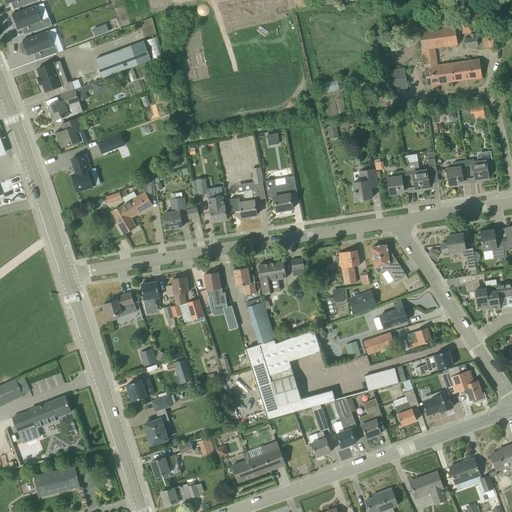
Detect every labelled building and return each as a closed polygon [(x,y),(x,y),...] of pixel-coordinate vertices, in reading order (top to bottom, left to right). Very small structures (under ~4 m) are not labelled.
[(315,0),(292,0),(295,9),(316,4),(315,0)] [(37,5),(11,15),(17,30),(23,28),(28,26),(31,33),(42,29),(40,22),(43,21),(37,5)] [(493,12),(470,15),(472,27),(494,24),(493,12)] [(435,48),(459,44),(457,35),(471,33),(470,24),(457,25),(456,14),(430,17),(432,29),(420,31),(424,63),(437,61),(435,48)] [(34,54),(40,51),(42,59),(54,54),(51,47),(54,46),(48,31),(23,40),(28,56),(34,54)] [(464,38),(465,44),(465,46),(478,45),(477,37),(476,33),(470,34),(470,38),(464,38)] [(102,78),(149,61),(142,42),(95,59),(102,78)] [(480,59),(445,64),(447,82),(482,77),(480,59)] [(58,87),(61,95),(75,90),(72,81),(67,83),(59,61),(37,69),(40,77),(38,77),(41,85),(42,84),(45,92),(58,87)] [(427,85),(447,82),(445,64),(437,65),(437,61),(424,63),(427,85)] [(405,68),(388,70),(391,90),(408,88),(405,68)] [(388,70),(366,73),(366,70),(353,72),(355,83),(366,82),(368,93),(391,90),(388,70)] [(62,120),(71,116),(84,111),(80,102),(78,95),(85,92),(93,89),(95,95),(110,90),(105,78),(91,84),(81,87),(76,89),(75,90),(61,95),(63,100),(48,106),(54,121),(61,118),(62,120)] [(85,92),(78,95),(80,102),(88,99),(85,92)] [(483,105),(476,106),(477,115),(478,119),(485,118),(483,105)] [(451,113),(449,116),(449,119),(452,121),(455,121),(457,118),(457,115),(454,113),(451,113)] [(79,118),(71,120),(62,124),(64,130),(57,133),(62,147),(77,142),(78,143),(87,140),(79,118)] [(336,125),(328,127),(330,139),(339,137),(336,125)] [(98,141),(102,154),(126,145),(121,132),(98,141)] [(279,133),(265,133),(266,144),(279,143),(279,133)] [(214,140),(200,142),(201,148),(215,146),(214,140)] [(466,161),(469,182),(489,179),(488,177),(489,177),(487,165),(493,164),(491,152),(481,154),(480,154),(479,154),(478,155),(478,156),(478,157),(478,158),(478,159),(466,161)] [(91,169),(86,154),(72,159),(77,174),(72,175),(77,192),(93,186),(88,170),(91,169)] [(435,158),(428,160),(430,172),(437,171),(435,158)] [(406,165),(410,192),(429,189),(429,187),(430,187),(427,170),(420,171),(420,168),(419,168),(418,161),(406,163),(406,165)] [(469,182),(466,161),(453,163),(454,168),(447,169),(450,185),(469,182)] [(394,177),(388,178),(390,195),(410,192),(406,165),(403,165),(404,171),(393,172),(394,177)] [(262,182),(260,167),(252,168),(254,183),(262,182)] [(365,180),(353,182),(356,200),(372,198),(371,188),(378,187),(374,169),(360,171),(361,176),(364,176),(365,180)] [(290,194),(297,193),(295,176),(285,177),(286,184),(275,185),(274,182),(268,183),(268,187),(267,187),(268,198),(275,197),(275,202),(277,212),(293,209),(291,199),(290,194)] [(196,180),(197,181),(192,182),(192,181),(191,181),(195,194),(199,194),(207,193),(204,178),(196,180)] [(126,203),(124,204),(131,218),(153,206),(148,197),(148,196),(156,195),(154,179),(140,184),(145,193),(135,198),(126,203)] [(227,220),(225,204),(224,204),(223,197),(221,187),(207,189),(210,208),(212,222),(227,220)] [(252,190),(244,191),(238,192),(242,218),(257,215),(255,200),(254,200),(252,190)] [(172,212),(164,214),(167,230),(182,227),(180,212),(186,211),(184,198),(182,198),(181,192),(171,194),(172,200),(170,200),(172,212)] [(136,227),(131,218),(124,204),(111,211),(124,234),(136,227)] [(197,208),(187,210),(189,218),(199,216),(197,208)] [(511,226),(506,227),(508,237),(502,238),(505,257),(507,257),(506,250),(510,249),(510,247),(511,246),(511,226)] [(485,260),(500,257),(501,262),(506,262),(505,257),(502,238),(496,239),(494,229),(481,231),(483,241),(482,241),(485,260)] [(466,249),(463,234),(447,236),(448,243),(441,245),(442,253),(450,252),(459,250),(461,258),(467,257),(467,260),(469,275),(477,274),(476,269),(476,264),(474,251),(473,248),(466,249)] [(379,245),(375,247),(372,247),(375,267),(381,266),(382,274),(387,270),(395,283),(406,276),(407,275),(393,255),(388,256),(387,245),(383,246),(379,245)] [(431,248),(428,255),(432,257),(433,257),(436,251),(435,250),(431,248)] [(354,266),(360,265),(357,250),(339,253),(342,268),(345,285),(357,283),(354,266)] [(306,274),(305,268),(303,258),(291,260),(293,270),(294,276),(306,274)] [(258,266),(261,285),(263,294),(273,292),(272,281),(286,278),(284,262),(275,263),(258,266)] [(234,270),(237,286),(244,285),(246,295),(256,293),(255,283),(250,283),(248,267),(234,270)] [(205,274),(207,291),(214,290),(215,298),(213,298),(214,305),(223,304),(222,297),(221,297),(220,289),(221,289),(218,272),(205,274)] [(365,273),(358,275),(361,286),(368,283),(365,273)] [(489,307),(486,289),(480,290),(479,280),(485,279),(484,273),(471,275),(458,277),(460,284),(467,283),(468,292),(475,291),(478,309),(489,307)] [(168,296),(175,295),(177,305),(186,303),(184,293),(188,292),(186,277),(172,279),(173,285),(167,286),(168,296)] [(154,304),(160,303),(157,282),(142,284),(144,299),(145,299),(145,305),(154,303),(154,304)] [(504,284),(497,285),(486,286),(486,289),(489,307),(490,311),(501,309),(499,298),(506,297),(504,284)] [(336,302),(346,301),(344,290),(335,291),(336,302)] [(135,304),(134,302),(131,292),(110,299),(111,302),(104,304),(105,307),(103,308),(104,311),(105,311),(108,322),(120,318),(119,314),(124,313),(122,308),(135,304)] [(367,310),(373,308),(367,292),(361,294),(349,298),(354,315),(367,310)] [(246,302),(249,312),(259,345),(246,349),(268,419),(335,400),(333,392),(332,390),(302,399),(290,361),(322,351),(317,336),(317,334),(316,332),(276,344),(262,298),(246,302)] [(187,302),(194,324),(205,320),(198,299),(187,302)] [(387,313),(387,314),(380,316),(384,328),(391,326),(408,320),(401,301),(395,303),(397,310),(387,313)] [(179,305),(171,307),(174,317),(182,315),(179,305)] [(174,317),(171,307),(170,307),(170,306),(164,307),(167,319),(173,318),(174,317)] [(232,306),(223,309),(230,330),(238,328),(232,306)] [(318,327),(325,323),(318,312),(311,317),(318,327)] [(427,327),(416,331),(416,332),(406,335),(407,338),(408,341),(409,343),(407,343),(408,347),(409,349),(432,341),(429,334),(427,327)] [(317,336),(321,339),(326,332),(320,329),(317,334),(317,336)] [(380,336),(363,342),(368,355),(395,345),(392,335),(381,339),(380,336)] [(345,345),(350,360),(361,356),(357,341),(345,345)] [(144,366),(156,362),(152,349),(140,353),(144,366)] [(439,369),(440,370),(453,366),(448,350),(435,355),(430,357),(430,356),(424,358),(425,359),(426,359),(428,364),(416,367),(419,377),(431,374),(431,372),(439,369)] [(186,359),(173,363),(180,385),(193,381),(186,359)] [(487,399),(486,395),(485,392),(484,392),(484,393),(482,394),(477,381),(472,383),(470,384),(466,372),(463,364),(449,369),(453,379),(451,379),(456,392),(464,390),(465,394),(468,393),(471,400),(472,400),(473,403),(486,399),(487,399)] [(399,383),(395,368),(364,376),(368,390),(369,391),(399,383)] [(453,379),(449,369),(448,369),(448,370),(441,372),(444,382),(451,379),(453,379)] [(34,395),(65,384),(60,373),(29,384),(34,395)] [(16,379),(7,383),(0,385),(0,406),(24,396),(16,379)] [(132,401),(147,397),(144,387),(146,386),(144,379),(127,385),(132,401)] [(410,380),(403,381),(406,392),(413,389),(410,380)] [(491,386),(484,389),(485,392),(486,395),(494,391),(491,386)] [(413,389),(406,392),(405,392),(406,396),(408,402),(395,407),(398,414),(402,426),(411,422),(414,421),(417,420),(412,408),(419,406),(413,389)] [(440,392),(433,395),(434,397),(433,397),(433,398),(423,402),(428,415),(440,411),(440,412),(453,407),(448,392),(441,394),(440,392)] [(71,411),(66,396),(30,410),(30,411),(13,418),(18,431),(23,443),(40,437),(37,428),(59,420),(57,417),(71,411)] [(172,404),(169,396),(153,401),(156,411),(165,408),(172,406),(172,404)] [(334,402),(340,420),(345,431),(337,434),(342,448),(356,442),(352,429),(356,427),(351,412),(346,399),(346,398),(334,402)] [(351,398),(346,399),(351,412),(356,410),(351,398)] [(359,417),(362,425),(367,438),(382,433),(377,420),(382,418),(376,398),(363,403),(367,414),(359,417)] [(320,405),(312,408),(318,426),(327,423),(320,405)] [(159,419),(158,419),(145,424),(151,445),(169,439),(163,422),(169,420),(167,413),(157,416),(159,419)] [(325,438),(323,431),(320,432),(317,433),(319,440),(311,443),(316,457),(331,452),(326,438),(325,438)] [(170,447),(178,444),(177,438),(168,441),(170,447)] [(210,438),(199,442),(204,457),(215,454),(210,438)] [(246,461),(232,466),(238,482),(286,464),(277,441),(262,447),(264,454),(250,459),(248,452),(244,454),(246,461)] [(191,444),(191,442),(180,446),(182,453),(193,449),(191,444)] [(497,471),(511,464),(511,445),(503,448),(504,450),(491,454),(497,471)] [(176,454),(165,458),(151,462),(156,477),(170,473),(168,465),(178,462),(176,454)] [(486,495),(487,499),(489,498),(497,495),(494,488),(493,488),(489,476),(482,479),(480,475),(474,458),(449,467),(455,484),(458,490),(478,482),(480,481),(484,492),(485,492),(486,495)] [(79,486),(75,467),(35,477),(39,496),(79,486)] [(221,467),(208,471),(216,492),(229,487),(221,467)] [(410,482),(416,498),(431,493),(435,504),(447,500),(447,499),(451,498),(449,490),(445,492),(437,472),(410,482)] [(199,495),(194,482),(161,492),(165,506),(199,495)] [(394,511),(393,507),(398,505),(391,488),(377,494),(378,496),(366,500),(370,511),(378,511),(384,510),(384,511),(394,511)] [(476,506),(475,503),(466,506),(467,511),(479,511),(478,506),(476,506)]
